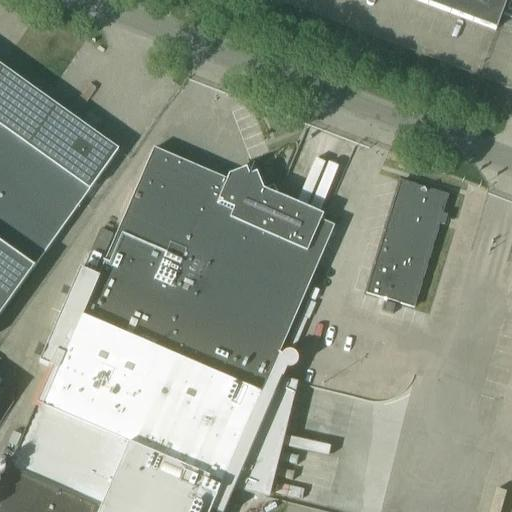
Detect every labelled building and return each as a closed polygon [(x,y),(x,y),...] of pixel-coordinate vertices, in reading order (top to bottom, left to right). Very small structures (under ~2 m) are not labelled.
[(511,0),(411,0),(495,32),(507,0),(511,0)] [(511,18),(505,16),(502,26),(511,29),(511,27),(511,18)] [(0,316),(34,268),(85,197),(112,159),(118,151),(0,67),(0,316)] [(0,511),(224,511),(234,491),(262,498),(291,382),(283,380),(287,371),(288,371),(289,371),(290,371),(291,371),(292,370),(293,370),(294,370),(294,369),(295,369),(295,368),(296,368),(296,367),(297,366),(297,365),(298,364),(298,363),(298,362),(298,361),(298,360),(297,359),(297,358),(297,357),(296,357),(296,356),(295,356),(295,355),(294,355),(293,354),(292,354),(291,353),(290,353),(289,353),(288,353),(287,353),(286,354),(285,354),(284,355),(283,356),(282,357),(279,356),(333,231),(335,228),(276,203),(279,197),(274,186),(263,191),(258,179),(255,180),(242,175),(241,171),(228,176),(226,181),(153,150),(98,279),(58,372),(53,370),(0,489),(0,511)] [(400,181),(366,294),(414,309),(440,225),(443,216),(443,215),(448,196),(400,181)] [(100,230),(91,252),(103,258),(112,236),(100,230)] [(90,253),(82,271),(95,277),(103,258),(90,253)] [(80,271),(39,364),(53,370),(58,372),(98,279),(95,277),(94,277),(83,272),(80,271)]
